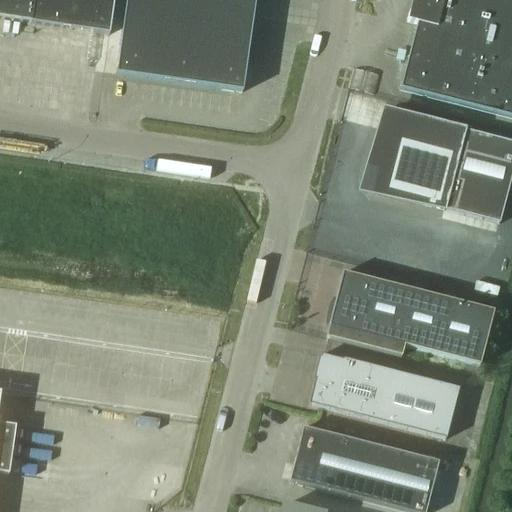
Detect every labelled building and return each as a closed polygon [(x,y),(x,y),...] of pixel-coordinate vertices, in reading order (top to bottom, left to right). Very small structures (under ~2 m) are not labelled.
[(0,0),(0,21),(108,37),(113,0),(0,0)] [(125,0),(115,77),(241,95),(254,0),(125,0)] [(511,0),(411,0),(406,24),(416,26),(399,92),(511,121),(511,0)] [(511,145),(384,113),(363,192),(498,227),(511,173),(511,145)] [(341,276),(327,330),(328,330),(325,341),(400,360),(402,349),(479,369),(492,314),(341,276)] [(457,392),(321,357),(308,407),(445,442),(457,392)] [(0,475),(8,477),(15,429),(0,427),(0,475)] [(302,431),(288,485),(393,511),(425,511),(437,465),(302,431)]
